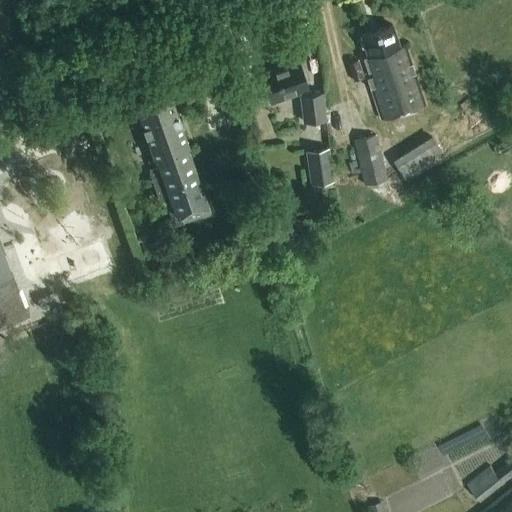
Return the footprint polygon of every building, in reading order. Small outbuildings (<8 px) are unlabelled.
[(399,47),(392,26),(360,36),(361,39),(358,41),(361,49),(365,50),(368,57),(363,59),(368,73),(365,74),(381,120),(425,106),(405,45),(399,47)] [(364,79),(358,60),(347,64),(353,82),(364,79)] [(307,89),(298,62),(260,75),(269,102),(298,92),(301,97),(300,97),(302,123),(325,120),(322,95),(310,96),(307,89)] [(216,99),(222,119),(235,115),(229,95),(216,99)] [(188,149),(189,149),(170,96),(135,108),(153,160),(150,161),(155,177),(151,178),(160,203),(165,201),(174,226),(182,224),(182,225),(211,215),(208,206),(188,149)] [(363,186),(387,180),(375,135),(352,141),(363,186)] [(404,182),(444,158),(431,137),(391,161),(404,182)] [(303,152),(307,184),(331,181),(326,149),(303,152)] [(0,327),(27,317),(0,245),(0,327)] [(46,260),(29,266),(42,306),(60,300),(46,260)] [(481,502),(511,477),(511,458),(494,472),(489,467),(466,485),(481,502)] [(511,511),(511,488),(481,511),(511,511)] [(367,511),(387,511),(385,502),(366,508),(367,511)]
